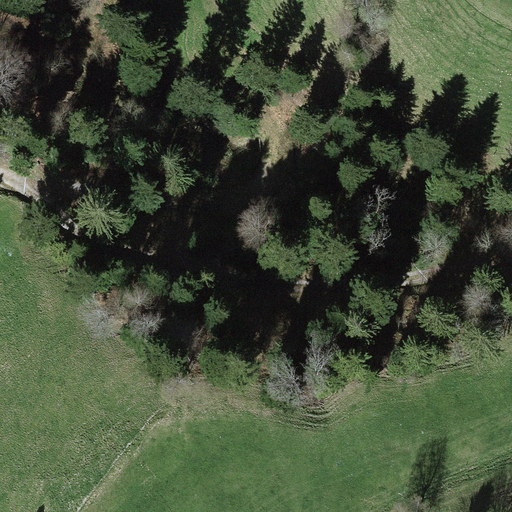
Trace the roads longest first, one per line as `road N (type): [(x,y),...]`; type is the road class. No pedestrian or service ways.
road 1 (track): [(0,171),(97,240),(140,257),(320,284),(511,259)]
road 2 (track): [(21,181),(161,203),(235,202),(263,187),(272,141),(208,0)]
